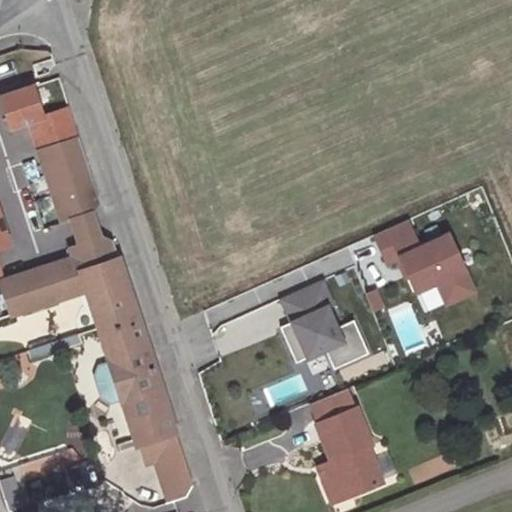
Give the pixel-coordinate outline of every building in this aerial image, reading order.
[(44,154),(84,141),(74,110),(47,119),(37,88),(5,98),(15,130),(34,124),(44,154)] [(98,216),(104,203),(84,141),(44,154),(67,227),(77,223),(98,216)] [(0,286),(7,284),(0,261),(0,252),(14,248),(0,204),(0,286)] [(98,216),(77,223),(84,246),(105,239),(98,216)] [(415,223),(382,238),(395,266),(408,260),(423,295),(444,286),(454,307),(481,295),(457,238),(427,251),(415,223)] [(142,448),(144,448),(178,436),(154,361),(117,246),(105,239),(84,246),(75,249),(78,261),(7,284),(16,310),(18,317),(91,293),(115,365),(127,402),(142,448)] [(329,283),(288,301),(298,325),(304,338),(292,343),(302,366),(332,353),(344,348),(353,367),(375,358),(361,324),(343,332),(334,311),(340,308),(329,283)] [(371,314),(384,309),(375,289),(362,294),(371,314)] [(304,338),(298,325),(287,330),(292,343),(304,338)] [(344,348),(332,353),(340,373),(353,367),(344,348)] [(127,402),(115,365),(104,369),(99,380),(105,399),(116,406),(127,402)] [(320,405),(328,425),(365,411),(357,391),(320,405)] [(382,448),(367,410),(365,411),(328,425),(326,426),(341,463),(334,466),(338,478),(330,481),(337,497),(357,489),(360,496),(390,485),(377,450),(382,448)] [(195,491),(178,436),(144,448),(150,468),(161,464),(173,498),(195,491)] [(445,459),(411,471),(415,483),(449,471),(445,459)] [(0,511),(11,511),(0,477),(0,511)]
